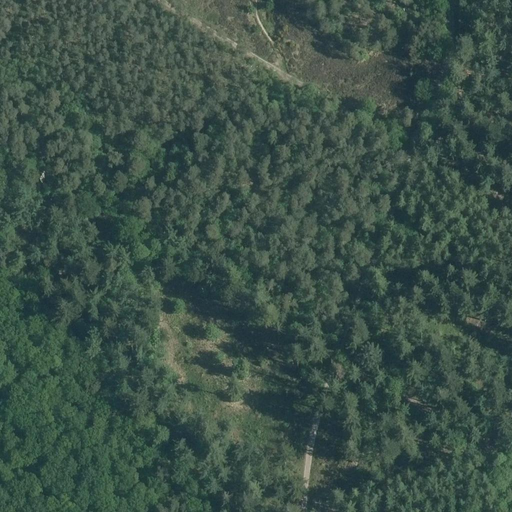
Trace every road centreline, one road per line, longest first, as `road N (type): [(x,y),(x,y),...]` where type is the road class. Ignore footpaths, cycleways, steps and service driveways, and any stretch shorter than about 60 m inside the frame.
road 1 (track): [(0,139),(336,356)]
road 2 (unknown): [(62,180),(53,191),(52,226),(66,304),(124,354),(235,511)]
road 3 (track): [(336,356),(444,78),(449,7)]
road 4 (unknown): [(327,351),(288,179),(282,64),(255,0)]
road 5 (track): [(336,356),(511,460)]
road 6 (track): [(303,511),(311,428),(336,356)]
road 7 (unknown): [(347,511),(362,431),(355,410),(326,383)]
